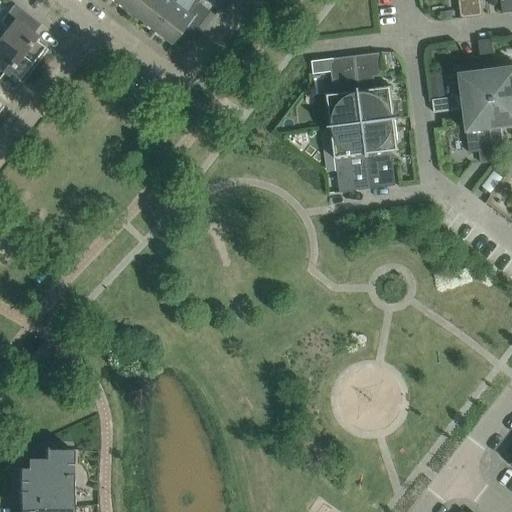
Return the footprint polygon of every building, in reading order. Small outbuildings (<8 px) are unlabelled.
[(134,16),(146,0),(118,0),(116,2),(134,16)] [(152,30),(174,3),(170,0),(146,0),(134,16),(152,30)] [(458,0),(461,18),(483,16),(480,0),(458,0)] [(511,11),(511,0),(500,0),(503,13),(511,11)] [(192,34),(209,12),(196,1),(187,13),(174,3),(152,30),(171,45),(184,28),(192,34)] [(37,36),(33,34),(40,24),(14,4),(2,20),(2,25),(8,29),(0,38),(0,40),(33,65),(46,49),(34,40),(37,36)] [(455,10),(442,11),(443,21),(456,19),(455,10)] [(493,99),(490,80),(496,79),(495,69),(495,68),(491,39),(478,41),(482,70),(459,73),(462,96),(462,97),(473,95),(474,101),(493,99)] [(33,65),(0,40),(0,76),(2,73),(6,76),(9,73),(20,82),(33,65)] [(391,52),(383,52),(384,65),(392,64),(391,52)] [(395,118),(393,102),(391,86),(375,88),(374,78),(370,78),(368,57),(355,59),(363,122),(397,118),(397,117),(395,118)] [(363,122),(355,59),(342,60),(344,81),(341,82),(342,93),(327,94),(331,126),(328,126),(328,127),(363,122)] [(313,61),(312,61),(313,74),(331,72),(330,60),(313,62),(313,61)] [(511,66),(495,68),(495,69),(496,79),(490,80),(493,99),(511,96),(511,100),(511,66)] [(442,74),(429,76),(432,100),(433,100),(442,99),(445,98),(442,74)] [(492,150),(490,129),(489,118),(495,118),(493,99),(474,101),(473,95),(462,97),(462,96),(445,98),(442,99),(433,100),(434,113),(464,109),(469,153),(480,151),(492,150)] [(511,126),(511,100),(511,96),(493,99),(495,118),(489,118),(490,129),(492,150),(505,148),(503,128),(511,126)] [(396,185),(392,153),(389,152),(399,150),(395,119),(397,119),(397,118),(363,122),(371,189),(372,189),(372,188),(396,185)] [(371,189),(363,122),(328,127),(331,127),(333,143),(335,158),(346,157),(348,169),(337,170),(340,192),(370,188),(370,189),(371,189)] [(492,150),(480,151),(482,163),(494,162),(492,150)] [(72,488),(72,473),(73,450),(46,448),(46,447),(45,447),(45,459),(27,458),(27,468),(19,468),(19,482),(26,482),(26,491),(19,491),(20,511),(73,507),(72,488)]
